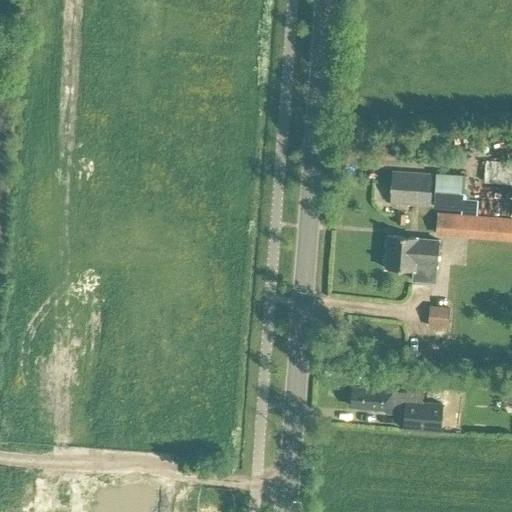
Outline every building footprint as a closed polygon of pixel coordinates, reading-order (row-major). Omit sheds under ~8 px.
[(511,162),(485,161),(484,182),(511,183),(511,162)] [(392,173),(390,204),(430,207),(432,175),(392,173)] [(434,208),(465,210),(467,175),(436,173),(434,208)] [(396,223),(405,224),(406,214),(397,213),(396,223)] [(511,219),(437,214),(436,234),(435,235),(511,241),(511,219)] [(440,240),(426,239),(417,238),(417,237),(388,235),(386,268),(412,270),(412,280),(436,282),(440,240)] [(428,304),(427,324),(447,325),(448,306),(428,304)] [(407,392),(397,391),(397,387),(369,384),(369,388),(353,387),(352,406),(373,408),(373,412),(395,414),(396,410),(405,410),(403,429),(441,432),(444,402),(422,400),(423,391),(407,390),(407,392)]
